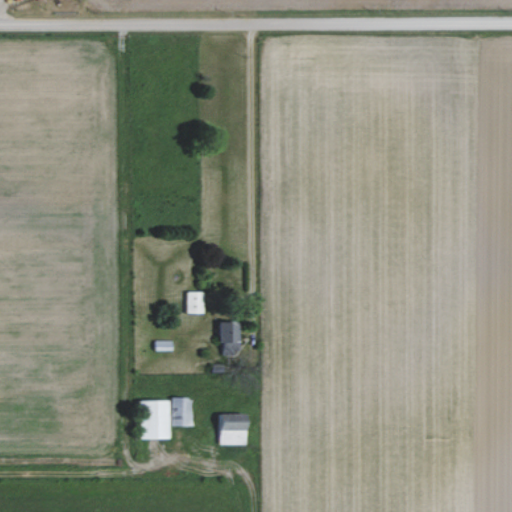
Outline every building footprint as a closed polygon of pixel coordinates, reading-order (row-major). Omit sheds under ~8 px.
[(182,291),(182,313),(201,312),(200,291),(182,291)] [(212,341),(234,341),(234,321),(211,321),(212,341)] [(191,424),(190,400),(182,400),(182,396),(166,397),(166,414),(170,414),(170,425),(191,424)] [(132,438),(164,438),(164,399),(131,400),(132,438)] [(241,444),(241,412),(211,413),(211,444),(241,444)]
